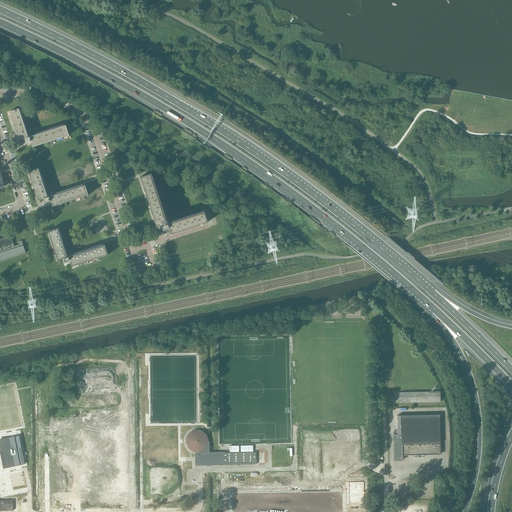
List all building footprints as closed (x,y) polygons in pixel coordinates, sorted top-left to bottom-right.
[(9,112),(18,141),(23,139),(25,144),(31,142),(33,147),(69,135),(66,125),(28,138),(19,109),(9,112)] [(38,201),(43,199),(45,204),(50,202),(52,207),(88,195),(85,185),(48,197),(38,169),(28,172),(38,201)] [(167,233),(170,232),(171,234),(207,222),(204,212),(166,225),(150,174),(140,177),(157,228),(158,228),(159,228),(160,228),(160,227),(161,226),(163,231),(166,230),(167,233)] [(64,263),(70,261),(72,267),(108,255),(105,245),(67,257),(58,228),(48,232),(57,261),(63,259),(64,263)] [(0,260),(26,253),(23,244),(22,241),(18,242),(19,245),(14,246),(11,236),(10,236),(2,239),(2,238),(2,239),(0,239),(0,260)] [(400,393),(400,403),(440,402),(440,392),(400,393)] [(118,414),(55,414),(55,483),(118,483),(118,414)] [(393,435),(394,460),(402,460),(402,455),(440,454),(439,415),(400,416),(401,435),(393,435)] [(224,452),(209,452),(209,441),(208,441),(207,439),(206,435),(203,432),(199,430),(194,430),(190,432),(187,435),(186,439),(186,444),(188,448),(191,450),(195,452),(195,461),(195,466),(263,464),(263,462),(267,462),(267,452),(224,453),(224,452)] [(18,436),(0,439),(0,443),(4,464),(6,464),(7,469),(24,465),(23,460),(18,436)] [(364,482),(349,482),(349,504),(364,504),(364,482)] [(0,510),(14,510),(13,500),(0,500),(0,510)]
